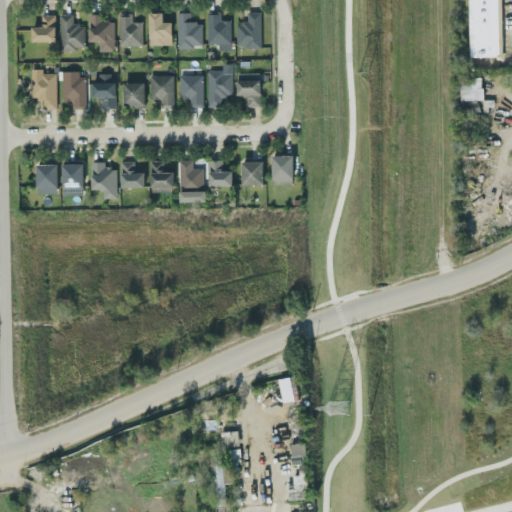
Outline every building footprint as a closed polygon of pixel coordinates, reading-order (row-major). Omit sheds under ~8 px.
[(466,0),(468,56),(500,55),(498,0),(466,0)] [(147,44),(170,44),(170,21),(162,21),(162,12),(148,11),(147,44)] [(201,46),(200,21),(189,21),(189,11),(175,12),(176,46),(201,46)] [(260,46),(259,11),(246,11),(246,21),(235,21),(235,46),(260,46)] [(141,45),(142,21),(131,21),(131,13),(118,13),(118,45),(141,45)] [(206,43),(216,43),(217,49),(230,49),(229,19),(219,19),(218,13),(206,13),(206,43)] [(55,40),(54,14),(40,14),(41,26),(31,26),(31,41),(55,40)] [(59,49),(84,49),(83,24),(72,24),(72,14),(59,14),(59,49)] [(98,50),(113,50),(114,20),(100,20),(100,14),(88,14),(88,41),(98,41),(98,50)] [(231,95),(231,70),(206,71),(207,106),(220,105),(220,95),(231,95)] [(259,105),(259,72),(235,72),(235,95),(246,95),(245,105),(259,105)] [(56,108),(55,74),(31,74),(31,99),(42,99),(42,108),(56,108)] [(172,74),(149,74),(149,98),(158,98),(158,107),(172,106),(172,74)] [(201,74),(178,74),(178,97),(188,96),(188,105),(202,105),(201,74)] [(61,76),(62,100),(71,100),(72,108),(85,108),(84,76),(61,76)] [(459,99),(481,99),(481,77),(459,77),(459,99)] [(115,81),(91,81),(91,97),(101,98),(101,107),(114,108),(115,81)] [(122,82),(123,107),(144,106),(143,82),(122,82)] [(271,184),(292,183),(291,154),(270,154),(271,184)] [(231,185),(231,170),(221,170),(221,158),(207,158),(207,184),(231,185)] [(162,159),(149,159),(149,189),(172,188),(172,171),(162,171),(162,159)] [(179,201),(203,200),(203,167),(192,167),(192,159),(178,159),(179,201)] [(144,186),(143,172),(134,172),(133,160),(119,161),(120,187),(144,186)] [(240,161),(241,184),(262,183),(262,160),(240,161)] [(90,189),(102,189),(102,197),(116,198),(116,169),(106,168),(106,161),(91,161),(90,189)] [(57,163),(36,164),(36,193),(57,193),(57,163)] [(82,195),(83,164),(62,163),(61,194),(82,195)] [(277,377),(280,401),(296,399),(294,375),(277,377)] [(220,445),(237,444),(237,430),(220,431),(220,445)] [(289,442),(290,459),(296,459),(296,454),(304,454),(304,442),(289,442)] [(222,483),(231,482),(229,462),(211,464),(215,504),(224,503),(222,483)] [(288,498),(306,497),(305,471),(291,472),(292,488),(288,489),(288,498)]
